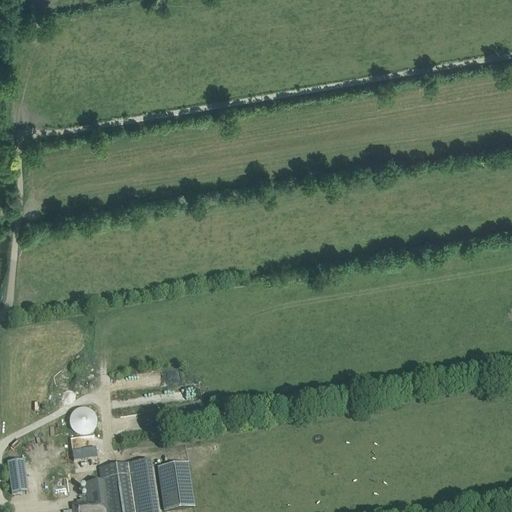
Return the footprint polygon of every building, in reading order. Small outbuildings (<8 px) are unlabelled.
[(88,411),(82,411),(79,411),(75,413),(73,415),(71,418),(70,421),(69,424),(69,428),(70,431),(72,434),(75,436),(78,438),(81,439),(85,439),(88,438),(91,436),(94,433),(96,430),(97,427),(97,422),(96,419),(94,415),(91,413),(88,411)] [(95,469),(93,449),(70,451),(73,471),(95,469)] [(7,463),(12,495),(28,493),(23,461),(7,463)] [(79,499),(80,504),(72,505),(73,511),(69,511),(153,511),(146,462),(99,469),(101,482),(85,484),(87,498),(79,499)] [(187,464),(158,468),(164,511),(193,507),(187,464)]
